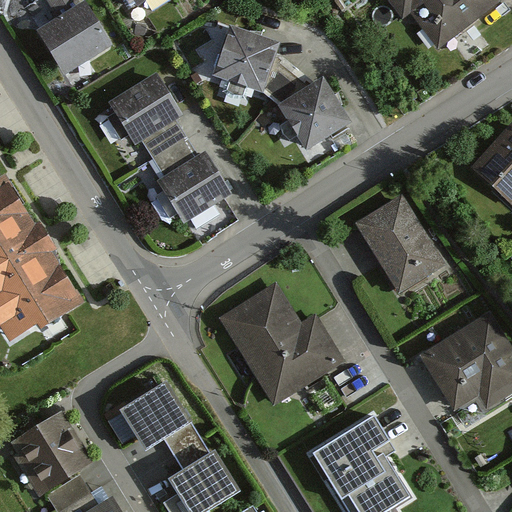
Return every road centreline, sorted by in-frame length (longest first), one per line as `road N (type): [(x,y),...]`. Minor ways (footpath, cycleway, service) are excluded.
road 1 (residential): [(295,210),(476,511)]
road 2 (residential): [(0,57),(149,299)]
road 3 (residential): [(511,73),(295,210)]
road 4 (residential): [(173,337),(94,390),(87,409),(146,511)]
road 5 (residential): [(173,337),(282,511)]
road 6 (residential): [(295,210),(149,299)]
